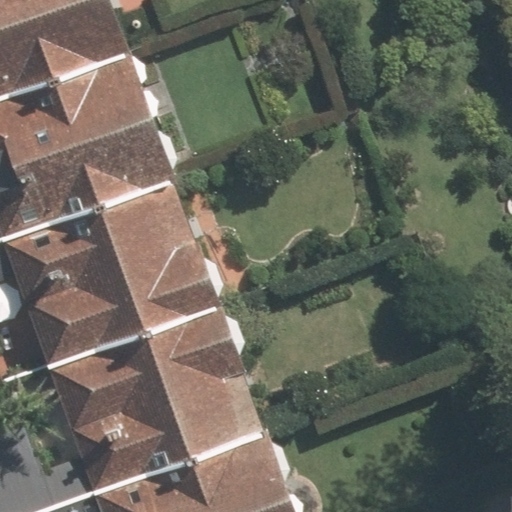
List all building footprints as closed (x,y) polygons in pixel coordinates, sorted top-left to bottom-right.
[(112,0),(0,0),(0,89),(128,43),(112,0)] [(128,43),(0,89),(0,221),(5,234),(175,172),(128,43)] [(175,172),(5,234),(52,364),(223,302),(175,172)] [(223,302),(52,364),(100,494),(270,431),(223,302)] [(33,422),(0,434),(0,511),(26,511),(62,498),(33,422)] [(299,511),(270,431),(100,494),(106,511),(299,511)] [(67,511),(62,498),(26,511),(67,511)]
